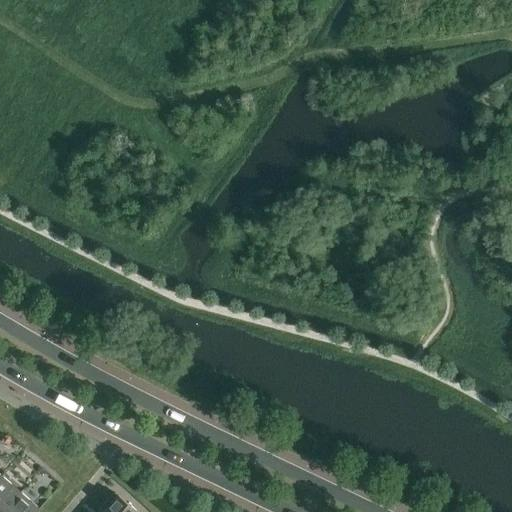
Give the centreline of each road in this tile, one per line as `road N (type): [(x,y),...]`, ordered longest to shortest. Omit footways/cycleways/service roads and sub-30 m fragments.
road 1 (secondary): [(376,511),(0,320)]
road 2 (secondary): [(0,363),(291,511)]
